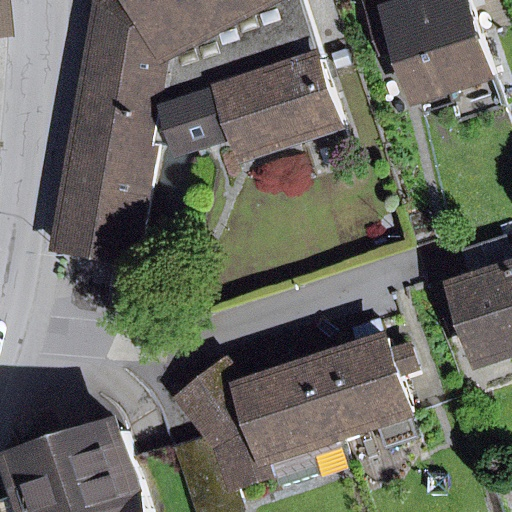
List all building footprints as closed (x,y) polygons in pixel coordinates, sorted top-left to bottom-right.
[(178,54),(278,0),(112,0),(106,3),(94,71),(173,84),(178,54)] [(173,84),(162,144),(198,150),(225,141),(224,124),(215,96),(231,90),(326,58),(307,0),(278,0),(178,54),(173,84)] [(397,11),(428,0),(372,0),(384,33),(402,26),(397,11)] [(428,0),(397,11),(402,26),(427,99),(499,76),(473,0),(428,0)] [(326,58),(231,90),(241,119),(253,157),(348,126),(326,58)] [(94,71),(63,249),(142,262),(162,144),(173,84),(94,71)] [(224,124),(241,119),(231,90),(215,96),(224,124)] [(478,284),(511,272),(511,236),(468,251),(478,284)] [(463,289),(487,362),(511,353),(511,272),(478,284),(463,289)] [(382,426),(415,415),(404,374),(401,364),(397,353),(393,340),(321,364),(345,437),(382,426)] [(413,348),(397,353),(401,364),(404,374),(420,369),(413,348)] [(277,460),(315,447),(343,438),(345,437),(321,364),(249,388),(273,461),(277,460)] [(241,394),(249,388),(232,366),(217,377),(234,399),(241,394)] [(273,461),(249,388),(241,394),(234,399),(217,377),(188,399),(220,443),(240,487),(279,475),(281,474),(277,460),(273,461)] [(415,415),(382,426),(390,450),(422,440),(415,415)] [(155,511),(129,430),(24,464),(34,495),(39,511),(155,511)] [(318,459),(347,450),(343,438),(315,447),(318,459)] [(240,487),(220,443),(185,454),(203,511),(205,511),(244,499),(240,487)] [(281,474),(279,475),(284,489),(324,476),(318,459),(315,447),(277,460),(281,474)] [(10,511),(39,511),(34,495),(8,504),(10,511)] [(205,511),(247,511),(244,499),(205,511)]
